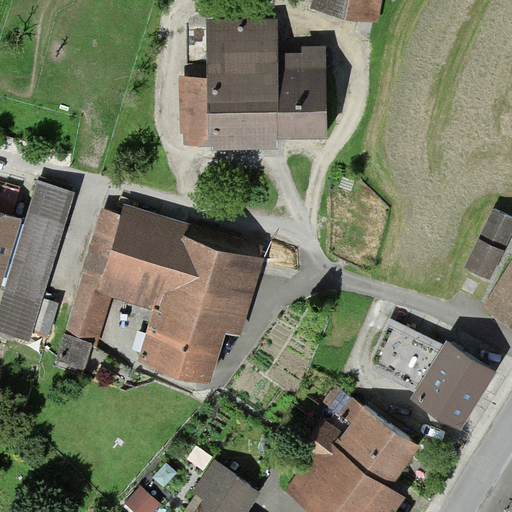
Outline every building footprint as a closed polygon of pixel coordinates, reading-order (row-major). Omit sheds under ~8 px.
[(381,0),(317,0),(315,12),(377,23),(381,0)] [(181,141),(209,141),(209,150),(278,149),(278,138),(326,138),(325,48),(277,48),(277,21),(207,22),(208,76),(180,76),(181,141)] [(75,192),(39,181),(0,310),(0,333),(31,343),(34,333),(49,338),(60,303),(43,298),(75,192)] [(104,215),(57,361),(85,370),(93,345),(99,346),(114,299),(154,312),(139,358),(210,381),(227,329),(239,333),(263,262),(187,238),(191,227),(125,205),(120,220),(104,215)] [(23,217),(0,210),(0,286),(1,287),(23,217)] [(511,233),(511,220),(493,212),(466,271),(490,282),(511,233)] [(511,326),(511,264),(484,310),(511,326)] [(497,371),(446,339),(442,345),(391,319),(374,355),(372,371),(413,391),(408,400),(459,431),(497,371)] [(394,511),(404,499),(390,488),(422,446),(336,382),(320,404),(349,426),(343,433),(323,418),(302,446),(312,454),(284,491),(311,511),(394,511)] [(196,495),(184,511),(249,511),(253,506),(264,491),(216,458),(193,492),(196,495)] [(136,489),(119,505),(126,511),(152,511),(156,508),(136,489)]
